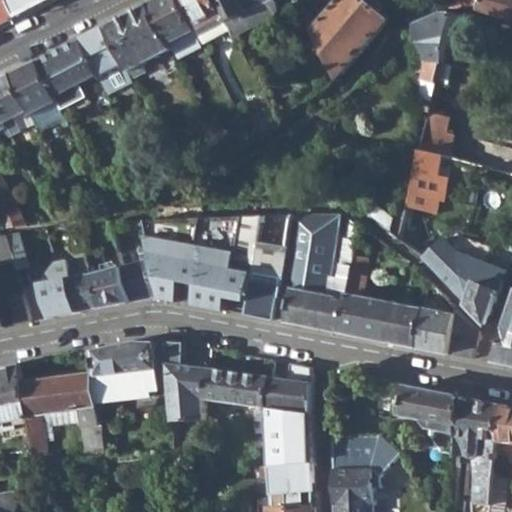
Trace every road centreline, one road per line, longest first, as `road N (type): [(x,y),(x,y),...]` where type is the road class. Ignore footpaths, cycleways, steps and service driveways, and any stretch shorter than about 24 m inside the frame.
road 1 (residential): [(0,350),(161,320),(323,350)]
road 2 (residential): [(323,350),(511,385)]
road 3 (residential): [(323,350),(326,511)]
